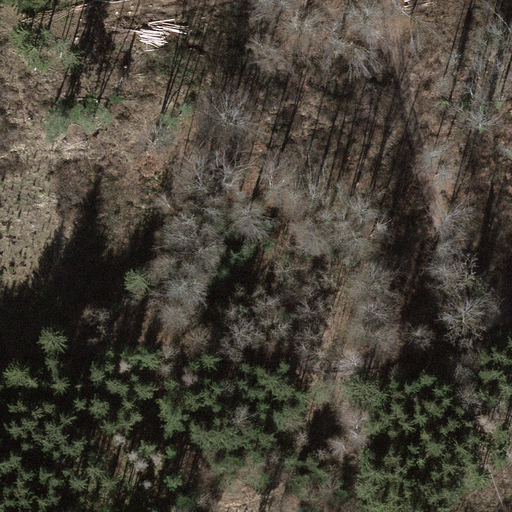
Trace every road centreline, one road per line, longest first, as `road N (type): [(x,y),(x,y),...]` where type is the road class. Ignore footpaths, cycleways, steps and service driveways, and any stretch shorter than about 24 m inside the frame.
road 1 (track): [(0,376),(86,341),(303,364),(423,360),(511,326)]
road 2 (track): [(423,360),(455,287),(408,111),(389,0)]
